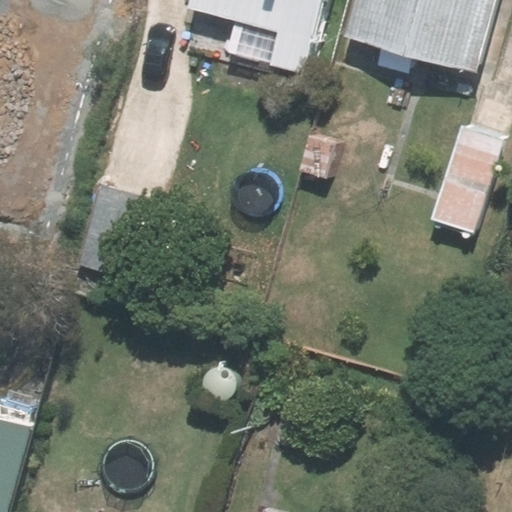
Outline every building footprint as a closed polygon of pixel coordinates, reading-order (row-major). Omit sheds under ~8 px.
[(61,0),(47,52),(102,67),(119,0),(61,0)] [(315,76),(336,0),(203,0),(202,8),(292,33),(283,67),(315,76)] [(367,0),(357,37),(389,45),(383,66),(415,75),(420,54),(484,72),(503,0),(367,0)] [(483,232),(509,143),(468,131),(443,221),(483,232)] [(341,142),(320,137),(309,174),(331,180),(341,142)] [(107,185),(84,266),(134,280),(157,199),(107,185)] [(0,422),(0,511),(13,511),(35,432),(0,422)]
